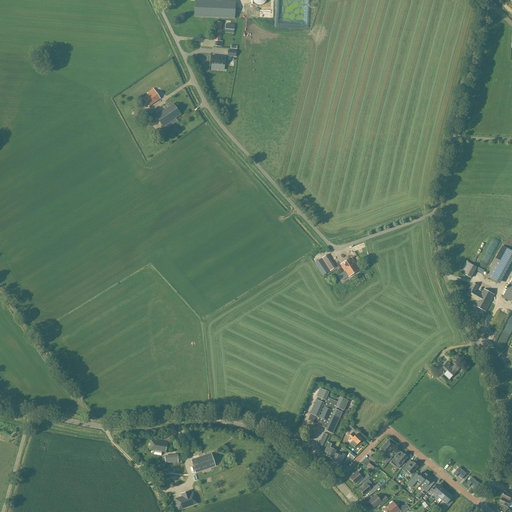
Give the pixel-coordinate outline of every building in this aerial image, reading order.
[(193,0),(192,18),(233,19),(234,1),(193,0)] [(212,56),(211,65),(212,65),(224,66),(224,67),(225,67),(226,57),(225,57),(212,56)] [(164,72),(155,78),(159,83),(167,77),(164,72)] [(151,93),(143,99),(149,107),(160,99),(153,89),(150,91),(151,93)] [(173,104),(156,117),(163,127),(181,115),(173,104)] [(511,255),(511,251),(503,246),(486,277),(497,283),(511,255)] [(322,258),(314,263),(323,277),(335,268),(329,258),(327,255),(322,258)] [(352,258),(340,265),(348,278),(359,271),(352,258)] [(466,262),(460,273),(471,278),(477,268),(466,262)] [(511,280),(503,298),(511,302),(511,280)] [(473,284),(467,296),(477,301),(474,306),(486,312),(494,295),(484,290),(481,295),(475,292),(478,286),(473,284)] [(187,337),(178,339),(179,352),(188,350),(187,343),(188,343),(187,337)] [(447,363),(440,371),(441,371),(441,370),(447,376),(446,376),(449,380),(460,369),(455,365),(452,368),(447,363)] [(183,364),(177,365),(178,375),(181,374),(182,384),(188,384),(187,371),(184,372),(183,364)] [(310,414),(307,420),(311,422),(326,429),(325,431),(333,434),(342,412),(341,412),(342,410),(343,411),(348,401),(340,397),(337,402),(326,397),(328,392),(320,389),(316,397),(318,398),(317,400),(316,400),(310,414)] [(373,409),(368,414),(376,421),(380,416),(378,414),(381,411),(375,406),(373,409)] [(364,419),(361,422),(367,426),(369,424),(371,425),(376,421),(368,414),(364,419)] [(351,433),(348,436),(351,439),(353,441),(351,444),(355,448),(357,445),(362,440),(356,434),(354,436),(351,433)] [(477,447),(482,448),(483,445),(489,447),(489,446),(490,442),(490,440),(491,440),(491,439),(491,435),(492,435),(491,435),(484,433),(483,433),(484,433),(481,444),(477,444),(477,447)] [(324,434),(316,451),(320,452),(328,435),(324,434)] [(428,450),(435,442),(432,440),(434,438),(431,435),(424,444),(425,445),(424,446),(428,450)] [(151,440),(149,450),(155,451),(155,450),(161,451),(161,452),(167,453),(167,449),(166,449),(166,447),(168,447),(168,444),(151,440)] [(435,442),(428,450),(433,454),(440,446),(441,444),(437,440),(435,442)] [(388,441),(381,450),(387,455),(394,446),(388,441)] [(329,443),(325,452),(327,453),(326,456),(332,459),(336,451),(330,448),(331,445),(329,443)] [(433,454),(437,458),(444,450),(440,446),(433,454)] [(446,448),(444,450),(437,458),(442,462),(449,454),(446,452),(447,450),(446,448)] [(333,459),(331,461),(338,464),(338,462),(341,464),(345,455),(342,454),(338,452),(337,455),(335,454),(336,451),(332,459),(333,459)] [(475,460),(486,464),(488,458),(482,456),(483,453),(477,451),(476,454),(477,455),(475,460)] [(449,454),(442,462),(446,465),(448,463),(450,464),(456,457),(450,452),(449,454)] [(202,457),(191,460),(196,473),(200,472),(205,470),(215,467),(211,454),(204,456),(202,457)] [(397,455),(390,463),(395,467),(397,464),(400,466),(407,458),(402,454),(399,457),(397,455)] [(486,464),(475,460),(473,465),(472,465),(471,468),(476,470),(477,467),(484,470),(486,464)] [(370,461),(367,465),(373,470),(376,466),(370,461)] [(406,465),(402,470),(406,474),(408,472),(411,475),(418,467),(413,463),(410,465),(408,467),(406,465)] [(459,467),(454,474),(456,477),(459,473),(461,475),(464,477),(467,474),(459,467)] [(357,472),(350,478),(354,484),(359,481),(361,483),(369,477),(366,473),(363,476),(359,474),(357,472)] [(423,472),(416,480),(421,484),(421,483),(428,475),(425,473),(424,474),(423,472)] [(424,485),(421,488),(426,492),(430,487),(427,485),(432,480),(432,479),(428,475),(421,483),(424,485)] [(472,477),(466,484),(469,486),(472,483),(474,484),(477,487),(479,483),(472,477)] [(412,479),(407,485),(411,488),(416,482),(412,479)] [(362,488),(359,490),(364,496),(367,493),(371,490),(372,489),(372,488),(374,487),(368,480),(362,484),(364,487),(362,488)] [(432,488),(428,493),(430,495),(431,494),(436,498),(443,489),(439,485),(434,490),(432,488)] [(436,498),(435,499),(437,501),(439,498),(441,500),(448,493),(443,489),(436,498)] [(505,492),(502,497),(503,498),(502,498),(503,498),(510,502),(510,501),(511,502),(510,501),(511,498),(511,492),(510,491),(508,494),(505,492)] [(182,497),(175,499),(179,510),(186,508),(196,505),(193,493),(190,495),(189,492),(182,494),(182,497)] [(448,493),(441,500),(446,504),(453,497),(448,493)] [(369,498),(369,500),(370,501),(369,502),(374,508),(381,502),(376,496),(373,498),(372,497),(370,497),(369,498)] [(502,498),(500,503),(503,505),(502,509),(504,511),(503,511),(507,511),(510,510),(508,507),(508,506),(511,508),(511,507),(511,502),(510,501),(510,502),(503,498),(502,498)] [(385,509),(383,510),(385,511),(397,511),(399,511),(393,503),(387,507),(385,507),(385,509)]
